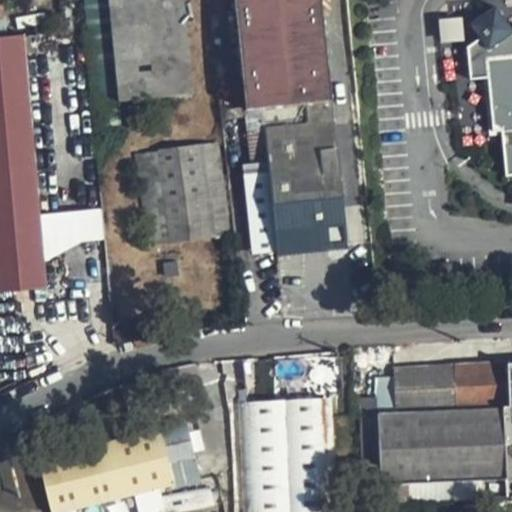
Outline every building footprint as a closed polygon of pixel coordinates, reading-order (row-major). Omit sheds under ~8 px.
[(84,0),(85,16),(97,16),(96,0),(84,0)] [(183,0),(108,0),(118,102),(193,95),(183,0)] [(319,0),(234,0),(246,109),(330,101),(319,0)] [(490,134),(502,133),(506,175),(511,174),(511,29),(495,6),(469,24),(479,38),(467,47),(469,80),(485,79),(490,134)] [(440,42),(464,40),(462,16),(438,19),(440,42)] [(85,31),(22,37),(33,160),(96,154),(85,31)] [(22,37),(0,39),(0,290),(44,287),(33,160),(22,37)] [(331,105),(306,108),(307,124),(265,129),(278,252),(279,255),(345,248),(331,105)] [(306,108),(246,114),(252,174),(245,175),(253,254),(278,252),(265,129),(307,124),(306,108)] [(203,146),(135,156),(149,243),(214,234),(203,146)] [(425,287),(454,283),(451,263),(423,266),(425,287)] [(377,496),(504,488),(505,452),(511,451),(511,362),(507,363),(510,426),(458,429),(457,405),(395,412),(374,414),(377,496)] [(394,369),(395,412),(457,405),(458,429),(510,426),(507,363),(394,369)] [(241,407),(243,511),(336,511),(332,404),(241,407)] [(42,454),(48,486),(152,466),(196,455),(190,422),(42,454)] [(48,486),(55,509),(153,486),(200,474),(196,455),(152,466),(48,486)]
